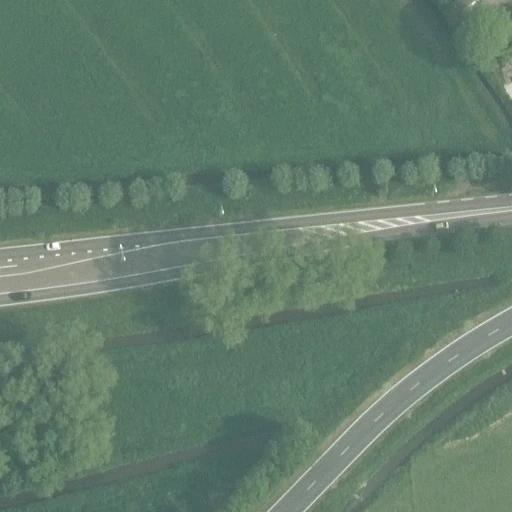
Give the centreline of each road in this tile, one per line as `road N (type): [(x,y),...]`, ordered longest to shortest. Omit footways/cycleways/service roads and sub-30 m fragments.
road 1 (primary): [(0,299),(238,260),(415,219)]
road 2 (primary): [(415,219),(0,258)]
